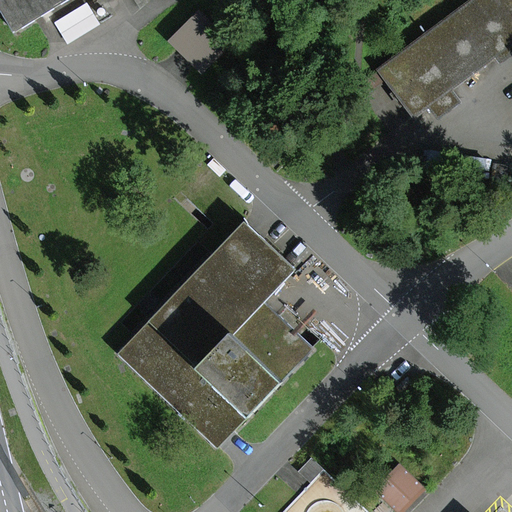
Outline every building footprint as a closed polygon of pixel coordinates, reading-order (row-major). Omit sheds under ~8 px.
[(0,0),(0,4),(17,32),(69,0),(0,0)] [(511,0),(465,0),(374,69),(409,115),(511,37),(511,0)] [(115,355),(217,451),(314,349),(265,303),(296,270),(244,220),(115,355)] [(396,466),(372,490),(394,511),(401,511),(422,491),(396,466)] [(368,511),(321,467),(278,511),(368,511)]
